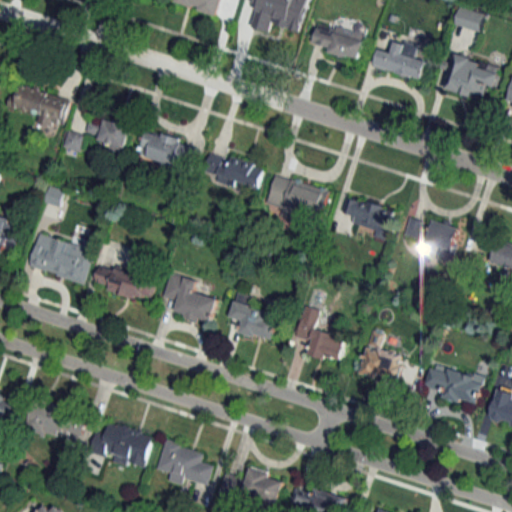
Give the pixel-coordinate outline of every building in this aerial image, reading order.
[(177,0),(177,4),(219,15),(223,0),(177,0)] [(288,37),(294,18),(250,4),(244,23),(288,37)] [(486,13),(461,6),(456,25),(481,32),(486,13)] [(366,34),(320,21),(313,46),(359,59),(366,34)] [(429,61),(418,59),(421,46),(394,41),(392,51),(379,49),(375,69),(425,79),(429,61)] [(446,90),(484,99),(487,86),(498,89),(504,66),(455,54),(446,90)] [(72,99),(22,85),(16,106),(42,113),(39,122),(63,129),(72,99)] [(87,134),(113,141),(110,151),(124,154),(132,125),(93,113),(87,134)] [(65,147),(81,152),(86,135),(70,130),(65,147)] [(190,170),(196,141),(147,130),(140,160),(190,170)] [(259,191),(266,167),(212,151),(205,175),(259,191)] [(283,216),(310,223),(312,214),(324,217),(331,189),(276,175),(268,204),(285,208),(283,216)] [(60,206),(66,191),(52,186),(47,201),(60,206)] [(393,233),(399,210),(351,198),(346,222),(393,233)] [(0,255),(10,258),(21,222),(0,215),(0,255)] [(412,216),(407,239),(442,247),(439,259),(455,263),(463,228),(412,216)] [(31,267),(87,281),(95,249),(40,234),(31,267)] [(491,262),(511,268),(511,242),(499,239),(491,262)] [(152,301),(158,280),(102,265),(96,286),(152,301)] [(213,324),(221,299),(196,292),(199,281),(173,273),(165,297),(179,301),(176,313),(213,324)] [(240,332),(275,340),(281,315),(250,307),(252,297),(238,293),(232,318),(243,321),(240,332)] [(318,329),(322,309),(306,305),(298,337),(313,341),(309,354),(342,362),(349,337),(318,329)] [(363,374),(399,382),(405,354),(383,349),(387,332),(373,329),(363,374)] [(478,407),(486,377),(433,362),(426,386),(446,392),(444,398),(478,407)] [(0,386),(0,385),(0,384),(0,418),(10,422),(16,400),(0,395),(0,386)] [(511,392),(499,388),(490,419),(511,425),(511,392)] [(70,409),(35,399),(27,428),(62,438),(70,409)] [(156,435),(111,421),(107,434),(98,431),(91,453),(145,469),(156,435)] [(215,466),(203,463),(207,451),(167,440),(158,469),(171,473),(169,480),(185,485),(187,478),(210,485),(215,466)] [(248,478),(227,472),(221,491),(278,508),(287,478),(251,467),(248,478)] [(292,505),(315,511),(345,511),(349,499),(298,484),(292,505)] [(62,511),(54,501),(40,511),(62,511)]
